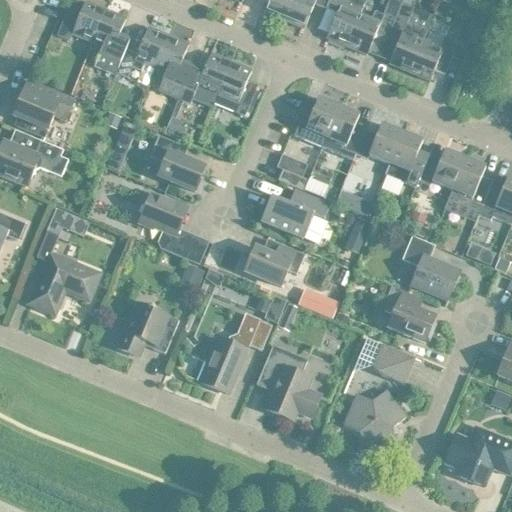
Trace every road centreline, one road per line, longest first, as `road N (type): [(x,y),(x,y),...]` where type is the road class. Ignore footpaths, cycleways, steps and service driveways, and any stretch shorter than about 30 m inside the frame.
road 1 (residential): [(401,498),(0,338)]
road 2 (residential): [(287,53),(505,141)]
road 3 (residential): [(482,319),(401,498)]
road 4 (residential): [(231,221),(287,53)]
road 5 (residential): [(157,0),(287,53)]
